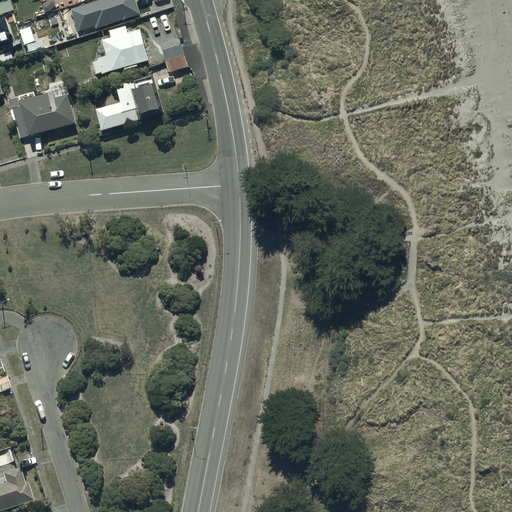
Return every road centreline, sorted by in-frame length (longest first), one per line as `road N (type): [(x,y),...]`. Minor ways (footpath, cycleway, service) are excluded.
road 1 (tertiary): [(239,184),(232,329),(198,511)]
road 2 (residential): [(239,184),(0,203)]
road 3 (tertiary): [(201,0),(239,184)]
road 4 (residential): [(81,511),(47,404),(47,346)]
